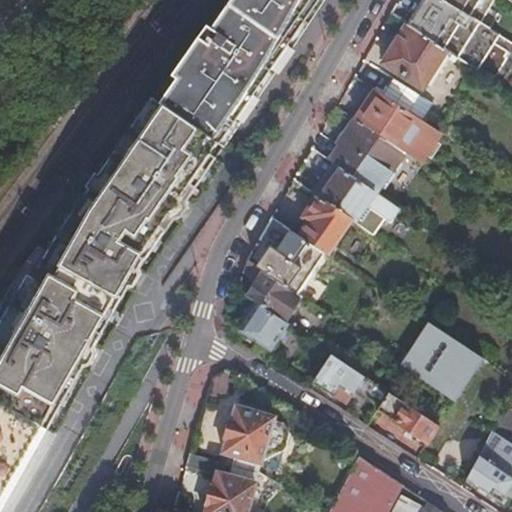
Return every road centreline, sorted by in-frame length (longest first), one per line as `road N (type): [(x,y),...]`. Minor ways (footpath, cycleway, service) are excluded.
road 1 (residential): [(195,334),(227,238),(366,0)]
road 2 (residential): [(195,334),(472,511)]
road 3 (residential): [(140,511),(195,334)]
